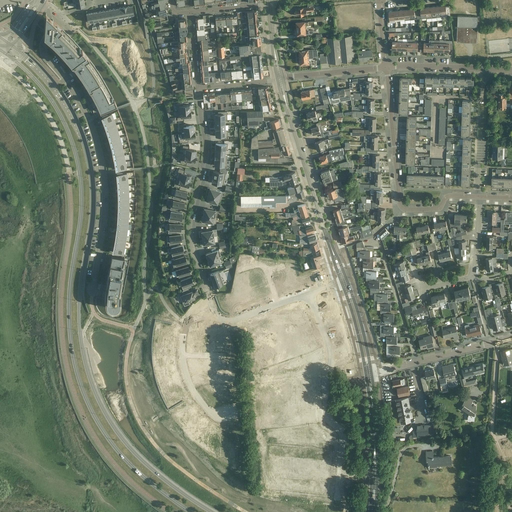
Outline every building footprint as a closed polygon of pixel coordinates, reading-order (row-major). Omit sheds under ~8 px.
[(468,3),(466,3),(457,4),(457,10),(465,9),(466,9),(479,8),(478,1),(477,2),(477,1),(476,1),(476,2),(468,3)] [(295,9),(296,15),(296,16),(307,15),(307,11),(315,10),(314,4),(308,4),(308,8),(295,9)] [(446,6),(446,5),(441,6),(442,17),(447,16),(447,15),(450,14),(449,6),(446,6)] [(427,18),(425,8),(420,8),(420,11),(418,11),(418,19),(427,18)] [(415,12),(414,9),(409,9),(410,20),(418,19),(418,11),(415,12)] [(62,28),(49,16),(45,13),(43,36),(46,38),(50,42),(54,46),(59,51),(64,56),(68,61),(71,65),(86,54),(82,49),(79,51),(78,52),(73,47),(69,42),(63,37),(58,31),(57,30),(60,27),(61,28),(61,29),(62,28)] [(478,16),(458,16),(457,26),(458,26),(457,37),(457,42),(458,41),(464,41),(464,39),(470,40),(470,41),(476,41),(476,43),(477,43),(477,38),(477,27),(478,27),(478,16)] [(178,20),(178,18),(175,18),(176,23),(174,24),(173,25),(173,26),(175,26),(186,25),(186,19),(178,20)] [(260,36),(258,36),(245,38),(245,41),(250,41),(250,43),(249,43),(249,44),(261,43),(260,36)] [(351,36),(346,36),(327,38),(329,56),(330,62),(330,63),(330,62),(341,61),(341,62),(342,62),(342,61),(353,60),(353,61),(354,61),(353,57),(359,56),(359,62),(365,61),(365,60),(372,59),(372,60),(373,60),(373,58),(372,50),(358,52),(353,52),(351,36)] [(398,42),(392,42),(392,41),(390,40),(390,49),(392,49),(392,50),(397,50),(398,42)] [(452,41),(445,41),(444,52),(449,52),(450,48),(453,48),(453,45),(452,41)] [(418,42),(413,42),(412,50),(418,51),(418,47),(421,47),(421,44),(418,44),(418,42)] [(261,54),(261,49),(260,44),(261,44),(261,43),(249,44),(238,46),(239,56),(249,55),(260,54),(261,54)] [(424,43),(424,44),(421,44),(421,47),(424,47),(424,51),(429,51),(429,43),(424,43)] [(313,49),(304,50),(299,51),(300,59),(311,58),(313,57),(313,49)] [(108,109),(116,106),(117,106),(114,100),(111,101),(110,102),(107,96),(103,89),(99,82),(96,77),(92,71),(89,66),(85,62),(87,61),(89,59),(86,54),(71,65),(75,70),(78,74),(81,78),(85,84),(88,90),(92,96),(95,102),(98,108),(100,113),(106,111),(109,110),(108,109)] [(360,85),(360,87),(360,88),(364,87),(373,87),(373,81),(372,81),(372,77),(368,78),(368,81),(364,81),(362,83),(361,82),(360,84),(360,85)] [(2,87),(0,89),(3,91),(7,96),(14,88),(10,84),(5,90),(2,87)] [(511,108),(511,86),(510,87),(510,93),(510,98),(510,100),(511,100),(511,103),(506,103),(506,97),(504,97),(504,94),(494,94),(494,97),(499,97),(499,107),(505,107),(505,108),(506,108),(506,107),(506,106),(511,106),(511,108)] [(14,88),(7,96),(11,100),(14,102),(16,101),(13,98),(19,93),(14,88)] [(303,99),(307,98),(314,97),(313,90),(314,89),(301,92),(303,99)] [(341,102),(339,90),(332,91),(333,92),(327,93),(329,98),(329,99),(331,103),(341,102)] [(362,99),(362,96),(351,96),(351,99),(352,105),(354,105),(354,100),(355,100),(355,99),(362,99)] [(18,103),(16,104),(18,107),(21,112),(29,106),(26,101),(20,106),(18,103)] [(177,106),(178,112),(190,111),(190,110),(190,107),(190,105),(182,105),(182,102),(176,103),(176,107),(177,106)] [(29,106),(21,112),(25,117),(27,120),(29,118),(27,115),(33,111),(29,106)] [(190,111),(178,112),(178,117),(177,118),(177,121),(184,120),(183,117),(191,117),(191,114),(191,111),(190,112),(190,111)] [(262,111),(240,111),(241,126),(263,125),(262,111)] [(316,114),(315,111),(307,113),(309,120),(313,119),(314,122),(318,121),(317,118),(319,117),(318,113),(316,114)] [(107,115),(102,117),(104,123),(114,119),(111,113),(110,114),(107,115)] [(114,119),(104,123),(106,128),(116,125),(114,119)] [(280,125),(278,119),(269,122),(269,121),(266,122),(267,126),(264,127),(265,130),(280,125)] [(31,121),(28,122),(30,125),(33,130),(42,125),(39,120),(32,124),(31,121)] [(326,120),(318,123),(315,123),(316,127),(311,128),(313,135),(321,133),(322,137),(330,134),(328,130),(323,132),(322,128),(323,128),(322,125),(327,124),(326,120)] [(182,133),(194,131),(194,130),(194,128),(193,125),(186,127),(185,124),(179,124),(180,128),(183,127),(184,133),(182,133)] [(376,124),(365,124),(365,126),(368,126),(368,130),(359,130),(353,130),(353,133),(370,133),(370,130),(376,130),(376,124)] [(42,125),(33,130),(36,136),(36,135),(38,139),(40,137),(38,134),(45,131),(42,125)] [(118,131),(116,125),(106,128),(108,134),(118,131)] [(281,128),(276,130),(272,132),(274,138),(272,139),(272,141),(258,142),(257,135),(251,138),(251,141),(250,148),(251,148),(273,147),(273,144),(279,143),(280,145),(287,142),(286,138),(285,135),(284,135),(283,133),(284,132),(283,129),(281,129),(281,128)] [(227,130),(225,130),(215,131),(215,133),(215,135),(215,136),(221,136),(221,139),(228,139),(227,130)] [(119,137),(118,131),(108,134),(110,140),(119,137)] [(194,132),(194,131),(182,133),(183,139),(179,139),(180,143),(188,141),(188,138),(195,137),(195,135),(195,132),(194,132)] [(353,133),(353,135),(359,135),(365,136),(366,136),(366,139),(364,139),(364,142),(366,142),(378,142),(378,136),(376,136),(373,136),(371,136),(370,136),(370,133),(353,133)] [(121,143),(119,137),(110,140),(111,146),(121,143)] [(328,139),(321,141),(316,142),(317,142),(318,146),(316,146),(318,151),(325,149),(328,148),(326,144),(329,143),(328,139)] [(41,140),(38,141),(40,144),(39,145),(42,150),(51,146),(49,141),(42,144),(41,140)] [(122,149),(121,143),(111,146),(113,151),(122,149)] [(500,143),(500,146),(494,145),(494,153),(493,153),(493,158),(498,159),(499,159),(502,159),(502,154),(503,148),(508,148),(508,143),(500,143)] [(291,153),(288,144),(282,146),(278,147),(274,148),(274,147),(273,147),(251,148),(251,164),(258,164),(258,158),(262,158),(262,161),(269,161),(277,161),(277,158),(284,158),(283,155),(291,153)] [(183,154),(195,156),(195,155),(195,156),(196,153),(196,150),(189,149),(189,146),(183,145),(182,149),(184,149),(183,154)] [(51,146),(42,150),(44,156),(45,159),(47,158),(46,155),(53,152),(51,146)] [(361,151),(358,151),(358,154),(369,154),(369,160),(380,160),(380,154),(377,154),(378,151),(367,151),(361,151)] [(195,156),(183,154),(182,160),(181,160),(180,163),(186,164),(187,161),(194,162),(195,160),(195,157),(195,156)] [(326,155),(324,155),(319,157),(321,163),(332,160),(330,154),(326,155)] [(48,161),(46,162),(46,165),(47,171),(57,169),(56,163),(49,165),(48,161)] [(47,177),(44,177),(45,181),(52,180),(51,176),(59,175),(57,169),(47,171),(46,171),(47,177)] [(177,178),(189,181),(190,180),(191,178),(190,178),(191,175),(184,173),(185,170),(179,169),(178,172),(179,172),(177,178)] [(329,170),(326,171),(321,172),(322,178),(331,175),(330,171),(332,170),(332,169),(329,170)] [(295,172),(290,173),(281,176),(281,177),(273,178),(273,177),(269,177),(270,182),(277,182),(283,181),(296,177),(295,172)] [(336,174),(331,175),(322,178),(324,183),(333,180),(333,181),(337,179),(336,174)] [(298,182),(296,177),(283,181),(277,182),(270,182),(270,187),(276,187),(278,185),(283,185),(289,183),(290,185),(298,182)] [(189,181),(177,178),(176,183),(175,183),(174,186),(180,188),(181,185),(188,187),(188,185),(189,185),(189,182),(189,181)] [(299,185),(294,186),(291,187),(292,190),(287,192),(288,193),(285,193),(286,196),(288,195),(294,194),(293,193),(301,190),(299,185)] [(377,188),(374,188),(374,194),(371,194),(371,197),(383,197),(383,191),(382,191),(382,188),(377,188)] [(180,197),(185,198),(187,192),(176,189),(174,195),(173,198),(179,200),(180,197)] [(209,190),(208,194),(221,198),(223,192),(220,191),(210,189),(209,190)] [(336,189),(332,191),(327,192),(329,198),(341,195),(341,196),(342,198),(345,197),(343,191),(337,193),(336,189)] [(288,195),(286,196),(286,202),(286,203),(290,203),(295,201),(296,199),(304,196),(302,191),(294,194),(288,195)] [(207,199),(206,201),(216,203),(219,204),(221,198),(208,194),(207,199)] [(275,202),(286,202),(286,196),(275,196),(267,196),(261,196),(240,196),(240,207),(261,206),(276,206),(275,202)] [(367,196),(360,196),(362,202),(363,205),(379,206),(379,203),(383,203),(383,197),(371,197),(371,199),(373,199),(373,203),(366,203),(367,196)] [(177,208),(183,209),(184,202),(173,200),(171,200),(169,206),(171,207),(170,210),(177,211),(177,208)] [(307,209),(305,204),(297,206),(298,209),(293,210),(294,213),(307,209)] [(204,210),(203,215),(217,217),(218,211),(215,210),(204,209),(204,211),(204,210)] [(309,215),(307,209),(294,213),(285,213),(285,217),(292,217),(300,214),(301,217),(309,215)] [(175,219),(181,220),(181,218),(182,219),(182,214),(182,213),(171,212),(170,218),(169,218),(169,221),(175,222),(175,219)] [(348,212),(347,213),(335,216),(337,222),(344,220),(344,218),(353,215),(353,216),(358,215),(358,213),(353,213),(352,213),(349,212),(348,212)] [(203,219),(202,221),(213,223),(215,223),(217,217),(203,215),(202,219),(203,219)] [(309,216),(304,217),(298,219),(298,220),(291,220),(291,223),(292,223),(292,226),(292,225),(296,225),(296,223),(302,221),(302,223),(310,221),(309,216)] [(440,233),(443,233),(440,222),(434,223),(435,230),(439,229),(440,233)] [(167,223),(167,230),(168,230),(168,233),(175,233),(175,230),(180,230),(180,224),(170,223),(167,223)] [(381,223),(378,226),(377,225),(371,230),(373,234),(373,235),(383,225),(381,223)] [(299,229),(298,225),(296,225),(292,225),(292,226),(294,234),(298,235),(301,234),(301,235),(304,235),(305,234),(314,232),(312,226),(305,228),(300,230),(297,231),(297,230),(299,229)] [(361,225),(357,226),(349,229),(348,226),(343,228),(339,229),(340,235),(345,234),(362,228),(361,225)] [(454,227),(451,228),(452,232),(453,238),(454,237),(461,235),(460,233),(455,234),(454,231),(454,227)] [(385,228),(380,233),(382,240),(390,233),(385,228)] [(363,231),(363,232),(365,237),(373,234),(371,230),(371,229),(363,231)] [(349,234),(346,235),(341,236),(343,242),(359,237),(358,234),(349,236),(349,234)] [(176,242),(181,241),(180,235),(169,236),(170,242),(169,242),(170,245),(176,245),(176,242)] [(315,235),(310,236),(307,237),(309,242),(307,242),(307,244),(316,241),(315,235)] [(454,237),(453,238),(451,238),(453,244),(458,244),(459,248),(466,247),(466,241),(462,241),(461,237),(454,238),(454,237)] [(360,250),(360,257),(370,257),(370,250),(374,250),(374,247),(365,247),(363,241),(357,243),(357,250),(360,250)] [(418,246),(416,241),(413,241),(414,242),(408,243),(410,249),(411,248),(415,247),(418,246)] [(303,248),(303,251),(309,251),(310,251),(319,248),(317,243),(309,245),(310,248),(308,248),(303,248)] [(182,245),(171,248),(172,254),(173,257),(179,256),(178,253),(183,252),(183,250),(184,250),(183,246),(182,246),(182,245)] [(124,248),(114,246),(113,252),(119,253),(121,254),(123,254),(124,248)] [(466,248),(466,247),(459,248),(459,254),(457,254),(457,258),(463,258),(463,254),(466,254),(466,253),(466,251),(467,251),(467,247),(466,248)] [(448,252),(444,252),(446,260),(450,259),(449,258),(451,258),(452,258),(450,251),(449,248),(447,249),(448,252)] [(207,256),(208,260),(221,256),(219,250),(216,251),(206,254),(207,256)] [(441,253),(440,250),(437,251),(440,261),(441,261),(443,260),(443,261),(446,260),(444,252),(441,253)] [(311,253),(310,251),(309,251),(303,251),(303,255),(310,256),(311,259),(310,260),(313,269),(320,266),(319,266),(318,261),(318,258),(321,256),(320,251),(311,253)] [(432,261),(429,252),(426,252),(427,255),(424,256),(425,263),(432,261)] [(417,258),(418,260),(419,265),(425,263),(424,256),(420,257),(420,254),(417,255),(417,258)] [(105,291),(105,299),(104,301),(104,302),(105,304),(105,305),(106,306),(107,307),(108,308),(109,309),(110,309),(112,309),(113,309),(114,309),(116,309),(117,308),(118,307),(119,306),(120,305),(120,303),(120,302),(121,292),(123,292),(129,259),(124,258),(123,258),(112,256),(106,255),(100,290),(105,291)] [(186,262),(185,256),(174,259),(172,260),(174,267),(182,265),(181,264),(186,262)] [(221,256),(208,260),(209,264),(210,266),(220,263),(223,262),(221,256)] [(363,261),(363,267),(374,267),(374,257),(370,257),(360,257),(360,261),(363,261)] [(405,261),(404,261),(394,264),(394,267),(397,266),(399,269),(406,267),(405,264),(406,263),(405,261)] [(497,272),(496,263),(486,264),(486,265),(487,265),(487,270),(493,270),(494,273),(497,272)] [(184,274),(190,273),(188,266),(177,269),(175,270),(176,276),(178,276),(179,279),(185,277),(184,274)] [(366,271),(366,277),(377,277),(377,270),(374,270),(374,267),(363,267),(363,271),(366,271)] [(407,273),(406,267),(399,269),(400,273),(397,274),(397,276),(407,273)] [(218,271),(210,274),(211,277),(211,278),(212,280),(215,287),(223,284),(218,271)] [(188,285),(193,283),(191,277),(180,281),(183,286),(182,287),(183,290),(189,288),(188,285)] [(308,277),(301,279),(305,288),(311,286),(308,277)] [(377,288),(377,290),(385,290),(385,286),(380,286),(380,280),(377,280),(377,277),(366,277),(366,281),(369,281),(369,288),(377,288)] [(301,279),(296,281),(299,290),(305,288),(301,279)] [(296,281),(291,283),(294,292),(299,290),(296,281)] [(401,286),(403,294),(413,291),(411,285),(405,287),(403,281),(396,283),(397,287),(401,286)] [(291,283),(286,285),(289,294),(294,292),(291,283)] [(492,284),(494,291),(497,291),(498,296),(505,294),(504,288),(503,286),(503,283),(495,284),(495,283),(492,284)] [(491,292),(494,291),(492,284),(489,284),(489,286),(482,288),(483,291),(484,294),(482,294),(484,300),(485,299),(486,300),(486,302),(492,300),(492,298),(492,297),(491,292)] [(286,285),(281,287),(284,295),(289,294),(286,285)] [(263,286),(258,288),(261,296),(266,295),(263,286)] [(461,289),(464,299),(471,297),(468,287),(468,288),(462,290),(461,289)] [(258,288),(253,289),(256,298),(261,296),(258,288)] [(193,296),(195,296),(193,293),(192,293),(192,291),(189,292),(188,289),(182,292),(183,294),(180,296),(182,302),(188,300),(188,301),(191,300),(191,299),(194,298),(193,296)] [(253,289),(248,291),(251,300),(256,298),(253,289)] [(464,299),(461,289),(461,290),(455,291),(454,290),(454,291),(457,301),(464,299)] [(377,293),(377,300),(388,300),(388,293),(385,293),(385,290),(377,290),(374,290),(374,293),(377,293)] [(248,291),(243,293),(246,302),(251,300),(248,291)] [(415,297),(413,291),(403,294),(406,302),(402,304),(403,307),(410,305),(409,299),(415,297)] [(243,293),(236,295),(239,304),(246,302),(243,293)] [(444,293),(438,295),(441,306),(445,305),(444,303),(447,303),(446,300),(445,298),(444,293)] [(441,306),(438,295),(431,296),(433,302),(431,303),(432,307),(436,306),(437,307),(441,306)] [(377,310),(380,310),(391,310),(391,303),(388,303),(388,300),(377,300),(377,310)] [(304,306),(297,308),(301,319),(307,316),(304,306)] [(420,319),(419,316),(424,315),(425,317),(428,315),(426,309),(423,310),(422,307),(416,309),(414,306),(411,307),(411,306),(405,308),(407,315),(413,313),(414,318),(413,318),(413,319),(413,321),(414,321),(419,320),(420,319)] [(297,308),(290,310),(294,321),(301,319),(297,308)] [(290,310),(284,313),(287,323),(294,321),(290,310)] [(391,310),(380,310),(380,314),(383,314),(383,320),(394,320),(394,313),(391,313),(391,310)] [(284,313),(277,315),(281,325),(287,323),(284,313)] [(277,315),(270,317),(274,328),(281,325),(277,315)] [(502,327),(499,315),(490,317),(493,330),(497,329),(499,328),(502,327)] [(266,319),(261,321),(264,330),(269,328),(266,319)] [(261,321),(255,323),(258,332),(264,330),(261,321)] [(255,323),(250,325),(253,334),(258,332),(255,323)] [(384,326),(384,333),(397,333),(397,332),(394,332),(394,326),(391,326),(391,323),(380,323),(380,326),(384,326)] [(469,325),(468,324),(465,325),(465,326),(465,328),(466,332),(467,336),(476,334),(476,335),(482,333),(479,325),(470,327),(469,325)] [(250,325),(244,327),(247,336),(253,334),(250,325)] [(456,326),(442,330),(443,336),(444,336),(444,337),(453,335),(455,340),(459,339),(456,326)] [(386,336),(386,343),(397,343),(397,336),(394,336),(394,334),(397,334),(397,333),(384,333),(384,336),(386,336)] [(434,346),(432,336),(427,337),(427,338),(419,340),(421,348),(429,346),(430,347),(434,346)] [(315,337),(308,339),(311,349),(318,347),(315,337)] [(308,339),(301,341),(305,352),(311,349),(308,339)] [(301,341),(295,344),(298,354),(305,352),(301,341)] [(397,343),(386,343),(386,346),(390,346),(390,353),(386,353),(386,356),(400,357),(400,346),(397,346),(397,343)] [(295,344),(288,346),(292,356),(298,354),(295,344)] [(287,348),(281,350),(285,359),(290,357),(287,348)] [(511,358),(511,353),(511,349),(503,351),(504,357),(502,358),(503,362),(501,362),(501,364),(502,363),(502,365),(506,364),(507,367),(511,366),(510,363),(511,362),(511,359),(511,358)] [(281,350),(276,352),(279,361),(285,359),(281,350)] [(276,352),(271,353),(274,363),(279,361),(276,352)] [(271,353),(266,355),(269,364),(274,363),(271,353)] [(266,355),(261,357),(264,366),(269,364),(266,355)] [(261,357),(256,359),(259,368),(264,366),(261,357)] [(484,369),(483,367),(483,368),(482,363),(475,365),(476,366),(462,369),(464,377),(471,375),(484,372),(484,369)] [(442,367),(444,372),(445,377),(456,374),(453,364),(442,367)] [(170,368),(161,371),(163,376),(172,374),(170,368)] [(425,371),(426,376),(427,379),(433,377),(434,382),(437,381),(436,376),(434,369),(425,371)] [(172,374),(163,376),(164,382),(173,380),(172,374)] [(465,378),(460,379),(463,388),(477,384),(476,379),(466,381),(465,378)] [(397,388),(399,396),(410,394),(408,386),(397,388)] [(176,387),(168,391),(170,397),(179,393),(176,387)] [(179,393),(170,397),(173,402),(181,398),(179,393)] [(468,420),(475,421),(476,405),(474,404),(473,406),(470,404),(473,400),(468,396),(463,403),(464,404),(462,408),(469,413),(468,420)] [(399,412),(400,420),(404,419),(406,419),(413,417),(412,413),(411,413),(410,410),(409,408),(410,407),(408,398),(396,400),(398,407),(399,407),(399,412)] [(417,437),(417,438),(429,438),(428,425),(417,426),(417,431),(413,431),(413,437),(417,437)] [(429,464),(429,467),(434,467),(434,465),(436,464),(436,465),(451,464),(451,456),(440,457),(433,457),(433,451),(426,451),(427,461),(429,461),(429,464)]
